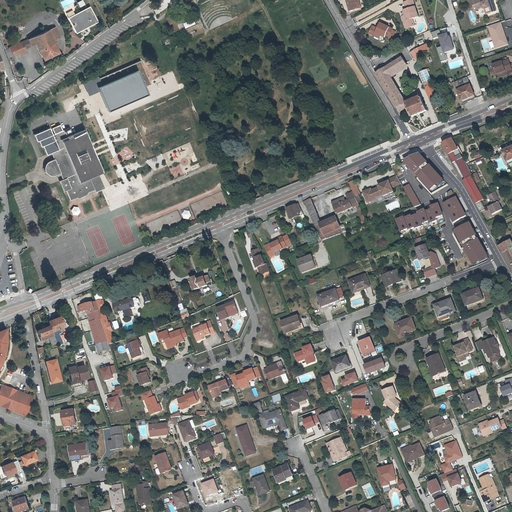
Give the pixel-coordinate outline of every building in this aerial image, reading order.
[(360,9),(357,0),(346,0),(350,12),(360,9)] [(408,21),(405,22),(407,29),(415,26),(413,19),(419,17),(413,0),(405,3),(407,10),(405,11),(406,16),(408,21)] [(475,11),(483,8),(485,10),(487,14),(496,11),(492,0),(477,0),(472,2),(475,11)] [(87,23),(88,26),(95,22),(90,14),(92,13),(90,7),(69,18),(75,30),(87,23)] [(76,32),(88,26),(87,23),(75,30),(76,32)] [(501,23),(500,24),(507,45),(508,44),(501,23)] [(390,37),(392,32),(394,30),(381,24),(379,29),(377,28),(373,26),(370,33),(375,36),(377,34),(381,36),(385,37),(386,36),(390,37)] [(507,45),(500,24),(489,27),(496,48),(507,45)] [(15,45),(19,52),(20,55),(26,52),(24,48),(36,43),(43,59),(59,52),(53,40),(59,37),(55,27),(22,42),(19,43),(15,45)] [(417,49),(419,53),(429,48),(427,44),(417,49)] [(7,57),(19,52),(15,45),(4,50),(7,57)] [(446,48),(448,60),(457,59),(455,46),(446,48)] [(419,53),(417,49),(411,53),(414,59),(420,56),(419,53)] [(151,52),(93,77),(100,94),(108,91),(114,106),(165,85),(151,52)] [(381,63),(374,67),(400,115),(408,111),(412,119),(426,112),(418,97),(405,104),(390,77),(406,68),(401,59),(384,68),(381,63)] [(511,67),(510,61),(494,66),(496,70),(491,71),(493,76),(499,74),(500,78),(508,75),(507,73),(509,72),(511,77),(511,76),(511,67)] [(438,96),(432,82),(423,86),(429,100),(438,96)] [(470,84),(464,87),(457,90),(463,103),(476,98),(470,84)] [(52,128),(54,134),(62,131),(60,125),(52,128)] [(59,181),(63,191),(65,190),(70,200),(77,197),(77,198),(87,194),(87,193),(94,190),(95,192),(105,188),(98,173),(103,171),(84,129),(71,135),(68,128),(62,131),(54,134),(52,135),(49,128),(34,134),(37,141),(38,141),(41,147),(43,146),(47,155),(49,154),(53,152),(55,158),(47,162),(46,163),(45,165),(44,167),(44,169),(44,170),(44,172),(45,173),(47,174),(48,175),(50,176),(52,176),(53,176),(61,172),(64,178),(59,181)] [(463,180),(470,193),(479,188),(453,139),(443,143),(453,162),(456,161),(465,179),(463,180)] [(511,157),(511,144),(501,150),(506,160),(511,157)] [(476,159),(482,156),(479,149),(473,151),(476,159)] [(420,154),(405,160),(431,190),(437,185),(438,187),(445,181),(420,154)] [(174,178),(183,174),(179,164),(169,169),(174,178)] [(396,171),(402,183),(409,179),(403,167),(396,171)] [(402,183),(398,176),(389,180),(389,181),(379,185),(380,187),(372,190),(371,189),(364,192),(368,202),(376,199),(375,198),(383,194),(384,196),(385,198),(384,198),(385,200),(396,196),(395,194),(394,194),(393,192),(394,191),(392,187),(402,183)] [(356,196),(362,194),(355,180),(350,182),(356,196)] [(421,204),(410,184),(404,188),(414,207),(421,204)] [(479,188),(470,193),(475,202),(484,198),(479,188)] [(349,199),(353,208),(360,205),(353,191),(347,194),(349,199)] [(493,205),(492,206),(489,207),(493,214),(502,209),(499,202),(500,202),(495,192),(489,196),(492,202),(493,205)] [(376,199),(368,202),(369,205),(377,202),(377,203),(385,200),(384,198),(385,198),(384,196),(383,194),(375,198),(376,199)] [(353,208),(349,199),(347,200),(345,196),(333,202),(339,215),(353,208)] [(467,216),(457,197),(444,204),(455,222),(467,216)] [(312,198),(304,201),(305,204),(311,217),(312,218),(318,215),(322,223),(312,198)] [(292,220),(304,214),(299,203),(287,208),(292,220)] [(443,215),(439,203),(432,206),(433,209),(426,212),(425,209),(418,212),(419,214),(412,216),(412,215),(405,218),(405,217),(397,219),(402,231),(409,228),(409,229),(416,227),(416,228),(423,225),(423,224),(430,221),(431,223),(437,221),(436,218),(443,215)] [(184,219),(192,217),(190,210),(182,212),(184,219)] [(318,215),(312,218),(323,240),(327,239),(326,235),(325,235),(320,224),(322,223),(318,215)] [(326,235),(327,239),(342,233),(343,233),(341,228),(336,217),(332,219),(337,230),(326,235)] [(325,235),(326,235),(337,230),(332,219),(322,223),(320,224),(325,235)] [(474,263),(488,256),(471,223),(457,230),(474,263)] [(283,236),(279,238),(280,241),(266,247),(271,257),(276,254),(276,252),(288,246),(287,246),(293,243),(289,235),(283,237),(283,236)] [(503,254),(511,249),(511,240),(507,243),(505,239),(501,242),(502,245),(499,247),(503,254)] [(432,252),(429,244),(417,248),(422,261),(431,258),(433,257),(432,252)] [(260,248),(252,251),(257,267),(258,267),(261,275),(270,271),(264,254),(262,255),(260,248)] [(511,249),(503,254),(511,269),(511,249)] [(433,257),(431,258),(434,266),(433,267),(425,270),(428,278),(439,274),(437,269),(442,267),(438,254),(433,251),(432,252),(433,257)] [(316,267),(314,259),(313,254),(298,259),(302,271),(316,267)] [(383,276),(387,286),(390,285),(391,287),(404,282),(400,273),(398,273),(397,271),(383,276)] [(369,287),(365,275),(349,281),(353,291),(364,287),(365,288),(369,287)] [(199,276),(191,279),(196,291),(210,285),(206,277),(200,279),(199,276)] [(339,300),(335,288),(317,296),(322,307),(339,300)] [(481,293),(479,288),(462,295),(466,306),(482,300),(479,294),(481,293)] [(450,296),(442,298),(444,302),(434,306),(435,310),(436,310),(439,316),(456,310),(450,296)] [(136,306),(133,298),(116,304),(119,312),(125,310),(127,318),(133,316),(130,308),(136,306)] [(96,301),(99,309),(104,308),(106,307),(104,301),(102,301),(102,300),(96,301)] [(99,309),(96,301),(78,307),(80,312),(83,311),(84,312),(87,311),(93,332),(105,329),(104,325),(99,309)] [(220,315),(221,318),(229,315),(229,314),(238,311),(235,302),(217,308),(220,315)] [(104,325),(109,323),(104,308),(99,309),(104,325)] [(303,327),(298,315),(283,321),(287,332),(303,327)] [(50,325),(53,332),(64,327),(59,317),(48,321),(50,325)] [(393,325),(395,330),(396,329),(399,336),(416,330),(411,318),(393,325)] [(197,338),(204,336),(211,333),(211,334),(215,333),(211,322),(193,329),(197,338)] [(104,325),(105,329),(109,345),(115,343),(111,330),(113,330),(111,323),(109,323),(104,325)] [(53,332),(50,325),(46,327),(45,325),(41,327),(42,329),(37,331),(42,341),(49,338),(52,345),(57,342),(54,336),(53,332)] [(184,339),(183,337),(188,336),(185,328),(169,334),(168,330),(159,333),(162,343),(166,341),(167,346),(184,339)] [(0,331),(0,406),(21,414),(25,416),(33,397),(25,394),(18,391),(5,386),(2,385),(0,384),(0,362),(2,359),(4,351),(5,344),(5,337),(7,337),(7,329),(0,331)] [(105,329),(93,332),(100,352),(111,349),(109,345),(105,329)] [(144,351),(139,340),(137,336),(136,336),(127,339),(129,344),(129,345),(126,346),(129,354),(132,352),(134,358),(143,354),(142,352),(144,351)] [(365,340),(366,341),(360,344),(364,355),(376,350),(371,338),(365,340)] [(493,338),(483,342),(485,348),(487,353),(489,358),(490,358),(492,362),(500,359),(499,355),(500,354),(497,348),(495,343),(493,338)] [(461,347),(455,349),(458,354),(456,355),(455,357),(457,362),(459,362),(466,359),(465,357),(469,356),(468,353),(473,351),(468,339),(459,343),(460,345),(461,347)] [(485,354),(487,353),(485,348),(483,342),(482,341),(476,343),(476,345),(478,350),(483,348),(485,354)] [(302,358),(302,360),(306,359),(308,364),(316,361),(313,354),(315,353),(312,345),(304,348),(305,350),(295,354),(298,360),(302,358)] [(435,371),(437,376),(446,372),(439,355),(427,359),(431,370),(432,372),(435,371)] [(352,366),(347,356),(333,362),(337,372),(352,366)] [(384,358),(365,364),(369,375),(388,368),(384,358)] [(57,359),(45,361),(51,384),(62,381),(57,359)] [(269,380),(287,373),(284,365),(283,361),(278,362),(279,364),(275,365),(274,364),(268,366),(269,367),(265,369),(269,380)] [(79,379),(80,380),(87,378),(84,365),(77,367),(76,366),(68,368),(71,380),(79,379)] [(102,368),(105,381),(114,379),(115,384),(120,383),(116,365),(102,368)] [(138,371),(140,375),(138,376),(142,386),(151,382),(148,373),(149,372),(147,368),(138,371)] [(258,378),(255,368),(245,372),(246,373),(242,375),(238,376),(237,374),(230,376),(235,388),(241,386),(242,389),(251,386),(250,383),(249,382),(258,378)] [(214,395),(223,392),(222,391),(231,388),(228,379),(210,386),(214,395)] [(99,389),(96,380),(90,381),(92,386),(91,387),(92,391),(99,389)] [(355,388),(357,392),(363,390),(364,391),(369,389),(366,384),(355,388)] [(114,398),(109,399),(112,410),(116,409),(117,413),(125,411),(121,397),(125,396),(121,385),(115,387),(117,391),(112,392),(114,398)] [(394,411),(401,403),(396,399),(395,397),(398,396),(394,386),(383,391),(387,400),(385,403),(394,411)] [(156,396),(154,397),(152,391),(142,394),(144,401),(146,400),(152,415),(161,411),(156,396)] [(308,399),(305,391),(287,397),(291,411),(300,408),(298,402),(308,399)] [(182,408),(190,405),(189,404),(198,401),(194,392),(186,395),(186,397),(178,400),(182,408)] [(481,405),(475,392),(464,397),(469,410),(481,405)] [(274,403),(283,400),(280,393),(272,396),(274,403)] [(354,399),(354,413),(353,413),(353,417),(359,417),(359,413),(365,413),(365,414),(370,414),(370,406),(366,406),(366,399),(354,399)] [(402,404),(401,403),(394,411),(395,412),(402,404)] [(273,424),(274,425),(280,423),(283,431),(288,429),(281,409),(261,417),(265,427),(273,424)] [(77,425),(75,410),(64,412),(66,426),(77,425)] [(333,411),(337,421),(340,420),(340,419),(342,418),(338,410),(336,411),(336,410),(333,411)] [(337,421),(333,411),(325,415),(324,414),(321,416),(325,424),(328,423),(329,424),(337,421)] [(439,432),(440,435),(445,433),(445,430),(448,429),(449,431),(454,429),(450,419),(445,421),(443,422),(442,417),(441,416),(431,420),(433,424),(431,425),(435,434),(439,432)] [(503,427),(500,421),(499,418),(489,422),(480,426),(484,434),(493,431),(503,427)] [(198,437),(192,421),(181,424),(187,441),(198,437)] [(161,433),(170,432),(169,422),(152,424),(153,436),(161,435),(161,433)] [(242,440),(252,436),(248,424),(238,428),(242,440)] [(125,447),(122,427),(111,428),(115,449),(125,447)] [(225,442),(222,434),(216,436),(219,444),(225,442)] [(257,452),(252,436),(242,440),(247,455),(257,452)] [(336,455),(333,457),(336,462),(347,457),(345,452),(347,451),(341,438),(330,443),(333,448),(336,455)] [(71,457),(82,455),(89,454),(92,453),(90,442),(69,446),(71,457)] [(217,455),(212,443),(200,447),(205,459),(217,455)] [(407,450),(412,460),(425,455),(420,443),(412,446),(413,449),(409,451),(408,449),(407,450)] [(407,450),(403,451),(408,462),(412,460),(407,450)] [(21,459),(22,461),(19,463),(20,467),(37,460),(33,452),(20,457),(21,459)] [(171,460),(168,452),(157,456),(163,473),(173,470),(170,461),(171,460)] [(6,477),(17,473),(13,462),(1,466),(6,477)] [(286,477),(293,474),(289,465),(275,470),(280,483),(287,480),(287,478),(286,477)] [(381,482),(388,481),(395,479),(394,473),(393,474),(393,471),(394,471),(392,465),(378,469),(381,482)] [(357,484),(352,473),(341,478),(346,489),(357,484)] [(457,473),(448,477),(452,487),(462,483),(457,473)] [(271,492),(264,475),(254,479),(261,496),(271,492)] [(488,497),(497,493),(494,486),(491,477),(489,478),(488,475),(479,478),(484,490),(480,492),(484,502),(489,500),(488,497)] [(220,491),(215,480),(204,484),(209,495),(220,491)] [(436,480),(427,484),(431,494),(441,490),(436,480)] [(142,499),(140,499),(140,504),(146,503),(146,504),(153,503),(152,500),(154,500),(152,488),(150,488),(150,482),(145,482),(145,485),(140,485),(142,499)] [(117,509),(126,507),(122,484),(115,485),(115,490),(112,490),(114,504),(116,504),(117,509)] [(186,499),(188,499),(185,491),(175,494),(180,508),(188,506),(186,499)] [(21,511),(30,509),(26,498),(14,502),(17,511),(21,511)] [(444,498),(435,502),(439,511),(440,511),(449,508),(444,498)] [(90,511),(89,500),(78,502),(79,511),(90,511)] [(309,511),(312,511),(309,501),(291,508),(292,511),(309,511)]
